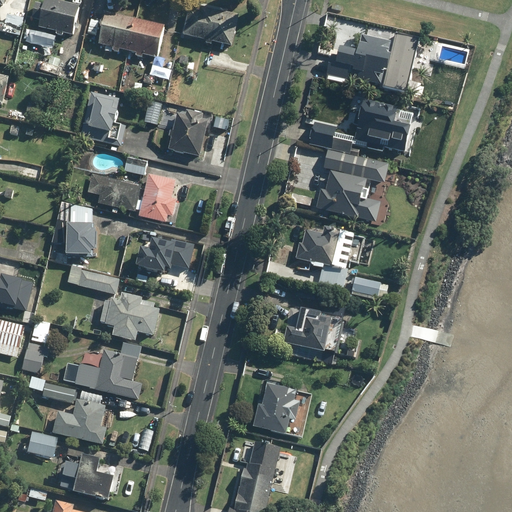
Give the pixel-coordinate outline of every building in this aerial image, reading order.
[(79,9),(45,0),(38,30),(71,39),(79,9)] [(189,8),(183,38),(230,48),(237,18),(189,8)] [(163,29),(106,15),(98,48),(155,62),(163,29)] [(24,20),(6,17),(3,35),(20,38),(24,20)] [(338,30),(327,74),(378,87),(389,43),(338,30)] [(190,58),(177,55),(174,65),(187,68),(190,58)] [(105,66),(93,62),(90,72),(102,76),(105,66)] [(8,79),(0,77),(0,108),(1,108),(8,79)] [(129,103),(90,94),(80,138),(119,146),(129,103)] [(161,106),(148,104),(144,124),(157,127),(161,106)] [(411,113),(361,104),(353,142),(404,152),(411,113)] [(168,152),(198,160),(208,121),(178,113),(168,152)] [(313,124),(307,147),(330,152),(335,129),(313,124)] [(10,126),(8,136),(25,140),(27,129),(10,126)] [(387,166),(326,153),(322,171),(383,185),(387,166)] [(148,163),(126,160),(124,174),(146,177),(148,163)] [(43,166),(21,161),(17,178),(39,183),(43,166)] [(367,183),(329,174),(325,191),(320,189),(315,210),(374,225),(380,204),(363,200),(367,183)] [(176,182),(148,176),(139,218),(167,224),(176,182)] [(132,212),(138,189),(92,177),(86,200),(132,212)] [(14,190),(5,188),(3,200),(12,202),(14,190)] [(69,207),(61,205),(55,230),(63,232),(64,227),(69,207)] [(65,225),(64,258),(92,259),(93,226),(65,225)] [(304,225),(295,260),(330,269),(339,233),(304,225)] [(156,230),(131,240),(150,285),(174,274),(156,230)] [(0,257),(0,298),(24,303),(31,271),(17,268),(19,260),(0,256),(0,257)] [(83,270),(78,286),(114,297),(119,281),(83,270)] [(191,277),(176,273),(172,289),(187,293),(191,277)] [(354,279),(351,292),(377,298),(380,285),(354,279)] [(134,342),(135,335),(151,339),(157,312),(140,308),(142,300),(121,295),(119,303),(109,301),(103,327),(114,330),(112,337),(134,342)] [(290,313),(282,346),(323,355),(331,322),(290,313)] [(0,321),(0,356),(17,361),(25,328),(0,321)] [(35,323),(31,343),(45,346),(49,326),(35,323)] [(45,349),(29,345),(22,372),(39,376),(45,349)] [(103,352),(99,373),(68,365),(63,382),(136,403),(141,385),(132,383),(136,363),(139,363),(142,350),(122,346),(120,356),(103,352)] [(46,387),(43,399),(71,406),(74,393),(46,387)] [(266,387),(256,429),(285,436),(295,395),(266,387)] [(14,403),(0,399),(0,421),(9,424),(14,403)] [(106,426),(100,425),(104,408),(77,402),(73,418),(56,414),(52,435),(101,447),(106,426)] [(29,434),(24,454),(50,460),(55,440),(29,434)] [(265,511),(280,450),(246,442),(242,460),(250,462),(249,466),(246,466),(245,471),(243,471),(234,508),(230,508),(228,511),(265,511)] [(72,493),(71,497),(106,505),(112,482),(94,478),(98,464),(80,460),(78,470),(64,467),(63,469),(61,468),(56,489),(72,493)] [(28,490),(26,499),(42,503),(45,494),(28,490)] [(69,511),(70,508),(52,503),(50,511),(69,511)]
